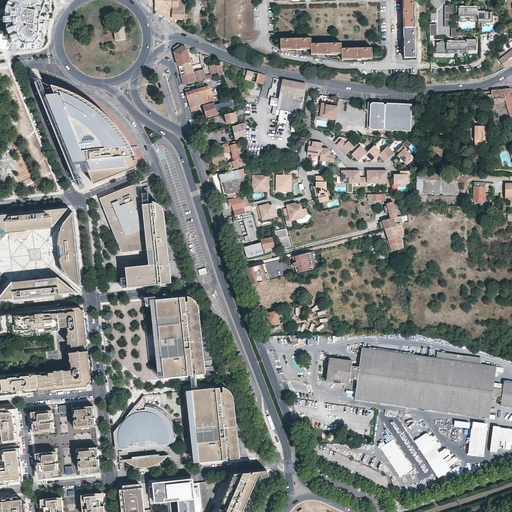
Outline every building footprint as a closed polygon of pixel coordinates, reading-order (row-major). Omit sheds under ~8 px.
[(21,0),(17,9),(15,21),(17,33),(19,36),(24,43),(31,45),(38,43),(42,36),(41,23),(43,16),(48,4),(47,0),(21,0)] [(165,16),(172,21),(173,17),(185,18),(185,0),(155,0),(155,10),(158,12),(163,15),(165,16)] [(413,0),(402,0),(403,10),(404,40),(405,57),(415,56),(413,0)] [(459,36),(467,36),(467,32),(459,32),(459,26),(452,26),(452,5),(445,5),(445,26),(452,26),(452,36),(459,36)] [(459,19),(479,19),(479,8),(476,8),(476,5),(474,5),(474,8),(460,7),(460,5),(457,5),(457,12),(459,12),(459,19)] [(479,19),(479,22),(493,22),(493,11),(486,11),(486,10),(481,10),(481,6),(479,6),(479,8),(479,19)] [(115,37),(125,36),(124,27),(114,29),(115,37)] [(311,37),(281,38),(281,49),(298,49),(312,49),(312,54),(329,54),(342,54),(342,60),(359,59),(371,59),(371,47),(342,48),(342,42),(312,43),(311,37)] [(451,41),(438,41),(438,53),(465,53),(465,55),(467,55),(467,52),(469,52),(469,49),(477,49),(477,38),(468,38),(468,41),(465,41),(465,39),(463,39),(463,41),(453,41),(453,39),(451,39),(451,41)] [(181,76),(204,69),(202,63),(192,66),(187,49),(185,48),(181,46),(174,52),(175,56),(180,72),(181,76)] [(511,48),(498,59),(505,68),(508,66),(511,63),(511,48)] [(218,76),(216,66),(215,64),(209,66),(212,74),(205,76),(204,69),(181,76),(184,85),(196,81),(196,82),(218,76)] [(266,76),(243,69),(243,79),(264,84),(266,76)] [(75,164),(48,95),(41,79),(36,81),(79,188),(84,186),(77,167),(75,164)] [(295,124),(301,125),(306,84),(288,80),(283,79),(279,99),(271,97),(269,106),(273,106),(271,114),(276,115),(277,109),(280,110),(277,122),(286,124),(288,112),(297,113),(295,124)] [(111,114),(103,108),(97,104),(87,98),(84,96),(81,94),(77,92),(53,84),(58,94),(48,95),(75,164),(82,161),(88,159),(89,161),(86,162),(94,184),(108,178),(137,167),(137,158),(135,158),(134,154),(138,154),(133,145),(128,136),(122,127),(115,119),(111,114)] [(203,104),(214,101),(210,88),(208,87),(195,90),(195,89),(189,90),(189,88),(185,89),(186,94),(188,98),(200,95),(203,104)] [(507,95),(506,89),(497,90),(491,90),(492,98),(494,98),(494,101),(499,100),(507,99),(506,95),(507,95)] [(190,108),(198,105),(203,104),(200,95),(188,98),(189,103),(190,108)] [(416,104),(368,102),(368,109),(366,109),(365,109),(364,110),(364,111),(365,111),(365,112),(366,112),(368,112),(370,112),(369,129),(382,130),(384,128),(386,130),(398,130),(400,128),(402,130),(414,131),(416,104)] [(207,118),(218,114),(214,103),(203,106),(207,118)] [(336,116),(338,106),(326,105),(327,104),(322,103),(321,105),(316,104),(315,111),(320,112),(320,117),(325,118),(325,115),(336,116)] [(237,121),(234,111),(220,116),(220,117),(225,116),(227,124),(231,123),(232,124),(234,124),(233,122),(237,121)] [(244,123),(239,124),(239,125),(232,127),(235,139),(242,137),(241,135),(243,134),(242,130),(245,129),(244,123)] [(483,131),(483,126),(475,126),(474,140),(475,141),(475,142),(476,142),(477,143),(478,143),(479,143),(480,143),(481,142),(482,141),(482,140),(482,131),(483,131)] [(339,137),(334,142),(339,147),(340,147),(341,148),(341,149),(346,154),(351,150),(354,147),(348,141),(349,140),(347,138),(339,137)] [(232,161),(245,157),(245,152),(242,153),(240,144),(241,144),(241,142),(245,141),(245,138),(230,142),(232,150),(233,155),(232,155),(233,159),(229,160),(230,162),(232,161)] [(316,142),(312,142),(312,147),(308,146),(307,154),(320,155),(321,148),(322,143),(318,142),(318,143),(316,143),(316,142)] [(358,161),(365,154),(367,152),(360,145),(360,146),(357,144),(354,147),(351,150),(353,152),(352,154),(354,157),(354,156),(356,158),(355,158),(358,161)] [(381,152),(374,145),(367,152),(365,154),(367,156),(368,157),(372,161),(378,155),(381,152)] [(403,145),(397,151),(399,153),(397,156),(400,159),(403,161),(406,164),(413,157),(405,149),(405,148),(403,145)] [(394,153),(387,146),(381,152),(378,155),(381,158),(382,158),(383,159),(382,159),(385,162),(394,153)] [(328,149),(321,148),(320,155),(320,159),(334,161),(335,156),(334,155),(330,154),(330,151),(328,149)] [(232,150),(212,156),(213,159),(212,159),(215,166),(229,162),(230,162),(229,160),(233,159),(232,155),(233,155),(232,150)] [(12,175),(12,156),(0,156),(0,168),(4,168),(4,175),(12,175)] [(242,166),(245,165),(245,157),(232,161),(234,168),(242,166)] [(220,175),(243,169),(242,166),(234,168),(232,169),(219,173),(220,175)] [(342,168),(338,168),(338,177),(342,177),(342,183),(350,183),(350,170),(349,170),(346,170),(346,171),(345,171),(345,170),(342,170),(342,168)] [(243,169),(220,175),(220,178),(223,187),(225,194),(227,194),(241,193),(237,178),(245,176),(243,169)] [(270,179),(270,169),(266,169),(266,175),(251,175),(251,191),(256,191),(256,189),(266,189),(266,179),(270,179)] [(289,174),(289,169),(282,169),(282,174),(275,174),(275,191),(280,191),(280,189),(290,188),(290,183),(289,183),(289,179),(290,178),(290,174),(289,174)] [(355,171),(355,170),(350,170),(350,183),(359,183),(360,186),(363,186),(363,177),(360,177),(360,170),(356,170),(356,171),(355,171)] [(367,177),(363,177),(363,186),(367,186),(367,183),(377,183),(377,170),(372,170),(372,171),(371,171),(371,170),(367,170),(367,177)] [(381,170),(377,170),(377,183),(387,183),(387,170),(383,170),(383,171),(381,171),(381,170)] [(409,175),(409,171),(400,171),(400,175),(394,175),(394,176),(394,179),(394,184),(408,184),(408,175),(409,175)] [(326,174),(316,175),(316,185),(314,185),(316,194),(318,194),(319,198),(324,197),(328,194),(326,187),(326,174)] [(241,193),(245,193),(245,176),(237,178),(241,193)] [(455,191),(456,181),(427,179),(426,190),(455,191)] [(455,191),(426,190),(426,194),(457,195),(458,193),(458,191),(458,185),(456,181),(455,191)] [(484,200),(484,192),(485,182),(475,181),(474,199),(480,199),(480,201),(484,201),(484,200)] [(139,183),(100,199),(122,253),(133,252),(133,248),(125,249),(120,235),(117,236),(102,200),(107,198),(108,200),(109,200),(109,201),(111,200),(110,197),(125,191),(127,195),(141,190),(141,182),(139,183)] [(107,198),(102,200),(117,236),(120,235),(125,249),(133,248),(133,252),(149,250),(150,265),(126,268),(127,278),(128,288),(159,285),(159,282),(161,282),(161,284),(171,283),(168,264),(165,264),(165,263),(168,262),(167,248),(166,248),(165,243),(166,243),(163,211),(163,210),(162,208),(161,207),(159,204),(157,204),(155,203),(153,203),(153,204),(149,205),(143,205),(141,190),(127,195),(125,191),(110,197),(111,200),(109,201),(109,200),(108,200),(107,198)] [(245,213),(241,193),(227,194),(230,207),(232,206),(233,211),(234,216),(242,214),(245,213)] [(266,204),(265,200),(249,205),(250,209),(256,208),(260,223),(276,219),(277,219),(276,212),(275,212),(273,206),(272,206),(272,205),(271,205),(269,206),(268,204),(267,204),(266,204)] [(390,214),(396,213),(395,209),(398,208),(397,203),(394,204),(393,202),(387,203),(387,204),(384,207),(385,212),(390,214)] [(296,203),(286,205),(289,216),(284,217),(287,226),(291,225),(290,221),(304,218),(306,214),(305,209),(301,210),(300,205),(299,204),(296,205),(296,203)] [(15,214),(0,215),(0,225),(8,233),(50,229),(52,228),(67,209),(45,211),(15,214)] [(252,215),(251,211),(248,212),(245,213),(242,214),(248,235),(244,236),(245,239),(246,241),(258,239),(252,215)] [(68,277),(71,280),(81,288),(76,243),(73,213),(68,219),(64,223),(63,227),(61,231),(60,236),(59,241),(59,246),(60,259),(61,263),(62,267),(64,271),(66,274),(68,277)] [(384,229),(399,225),(399,224),(402,223),(400,216),(397,216),(396,213),(390,214),(391,218),(382,221),(382,222),(380,222),(381,227),(379,227),(380,230),(384,229)] [(399,236),(403,234),(402,228),(402,227),(401,225),(400,225),(399,225),(384,229),(391,251),(402,248),(399,236)] [(286,228),(275,230),(277,240),(276,240),(278,250),(293,247),(291,240),(289,241),(286,228)] [(272,237),(260,240),(265,253),(271,251),(270,248),(274,247),(272,237)] [(246,258),(263,254),(260,243),(244,247),(246,258)] [(316,268),(312,252),(292,257),(296,273),(316,268)] [(269,280),(265,263),(246,268),(248,275),(244,276),(245,279),(247,286),(269,280)] [(13,282),(0,298),(0,301),(77,293),(58,278),(36,280),(13,282)] [(309,295),(321,292),(319,286),(316,287),(315,283),(314,280),(306,282),(309,295)] [(260,310),(284,304),(281,295),(267,299),(266,298),(258,301),(257,302),(260,310)] [(156,300),(159,333),(184,331),(186,351),(182,351),(161,353),(164,378),(181,377),(191,376),(196,375),(205,374),(201,335),(198,307),(197,305),(196,303),(195,301),(193,299),(190,297),(188,296),(187,296),(188,301),(186,302),(185,297),(156,300)] [(156,300),(150,300),(158,379),(164,378),(161,353),(160,340),(159,333),(156,300)] [(12,315),(0,316),(0,329),(4,329),(4,331),(12,330),(12,332),(15,332),(15,333),(24,332),(31,331),(36,331),(45,330),(49,329),(57,328),(57,330),(68,328),(68,336),(67,337),(68,345),(72,345),(72,348),(87,347),(86,344),(83,307),(64,309),(12,315)] [(318,323),(327,321),(325,311),(321,312),(319,307),(312,309),(313,313),(315,313),(318,323)] [(279,323),(277,311),(267,313),(269,325),(279,323)] [(184,331),(159,333),(160,340),(181,338),(182,351),(186,351),(184,331)] [(298,343),(299,335),(295,336),(289,336),(292,345),(298,343)] [(501,405),(511,406),(511,383),(504,382),(503,389),(493,387),(496,367),(481,365),(436,358),(362,348),(359,367),(352,366),(353,361),(329,357),(326,381),(349,384),(350,379),(357,380),(355,398),(489,417),(492,396),(502,398),(501,405)] [(436,358),(481,365),(482,358),(437,351),(436,358)] [(0,393),(3,393),(6,393),(6,395),(18,394),(17,392),(19,392),(19,393),(23,393),(23,391),(25,391),(25,393),(39,391),(88,386),(88,385),(89,383),(91,383),(90,375),(89,370),(89,364),(88,358),(87,352),(69,354),(70,363),(71,363),(74,362),(75,371),(72,371),(64,372),(64,371),(55,372),(55,374),(51,374),(50,373),(37,374),(30,375),(0,378),(0,393)] [(198,390),(192,390),(196,425),(220,422),(222,441),(215,442),(215,440),(201,441),(202,443),(198,444),(200,463),(228,460),(227,455),(230,454),(230,460),(239,459),(236,432),(233,403),(233,401),(233,396),(231,394),(229,392),(227,389),(224,387),(223,387),(223,392),(221,392),(220,387),(198,390)] [(192,390),(187,391),(194,463),(200,463),(198,444),(196,427),(196,425),(192,390)] [(144,395),(136,405),(137,410),(146,409),(145,406),(144,395)] [(154,409),(150,407),(145,406),(146,409),(137,410),(136,405),(114,433),(115,449),(118,449),(172,444),(174,443),(175,438),(174,435),(173,431),(172,426),(171,423),(168,418),(164,414),(158,410),(154,409)] [(95,427),(94,418),(92,418),(91,415),(94,415),(93,409),(90,406),(75,408),(73,411),(73,417),(74,417),(77,417),(77,420),(75,420),(74,420),(74,425),(78,429),(95,427)] [(0,441),(0,442),(1,445),(19,443),(17,424),(16,409),(0,410),(0,441)] [(34,412),(32,416),(32,421),(35,421),(36,424),(32,425),(33,430),(37,433),(51,432),(54,429),(54,423),(52,423),(49,423),(48,420),(52,419),(53,419),(53,414),(49,411),(34,412)] [(220,422),(196,425),(196,427),(217,425),(219,439),(215,440),(215,442),(222,441),(220,422)] [(488,425),(473,423),(469,453),(483,455),(488,425)] [(501,427),(493,426),(490,450),(497,451),(499,441),(511,442),(511,429),(501,428),(501,427)] [(450,470),(426,434),(414,441),(438,478),(450,470)] [(412,469),(394,440),(381,448),(399,477),(412,469)] [(172,447),(172,444),(118,449),(118,452),(172,447)] [(83,470),(91,469),(96,469),(99,465),(99,460),(96,460),(96,457),(99,456),(98,448),(80,450),(77,453),(79,467),(83,470)] [(0,483),(23,481),(22,464),(20,449),(0,451),(0,483)] [(37,467),(37,472),(41,475),(56,473),(59,470),(58,464),(57,464),(56,461),(58,461),(57,455),(53,452),(39,454),(36,457),(36,463),(39,463),(40,466),(37,467)] [(160,457),(159,455),(133,458),(133,460),(123,461),(127,464),(134,467),(138,468),(146,468),(152,467),(156,466),(160,464),(163,462),(166,459),(168,456),(160,457)] [(253,485),(255,481),(269,476),(267,471),(235,474),(223,502),(225,502),(222,508),(220,508),(218,511),(241,511),(242,510),(243,511),(254,486),(253,485)] [(149,483),(151,504),(178,501),(178,511),(201,511),(202,511),(199,484),(194,484),(193,479),(149,483)] [(221,481),(199,483),(199,484),(202,511),(201,511),(207,511),(213,501),(208,499),(207,488),(219,487),(221,481)] [(144,511),(142,488),(140,488),(139,484),(123,486),(124,490),(120,490),(122,511),(144,511)] [(213,501),(219,487),(207,488),(208,499),(213,501)] [(99,493),(81,495),(82,511),(100,511),(104,511),(104,506),(100,507),(100,502),(103,501),(103,496),(99,496),(99,493)] [(0,511),(26,511),(26,503),(24,503),(23,504),(22,502),(22,500),(20,500),(18,500),(18,498),(18,497),(0,498),(0,511)] [(45,502),(40,503),(41,508),(45,507),(45,511),(63,511),(62,501),(59,501),(59,497),(44,499),(45,502)]
